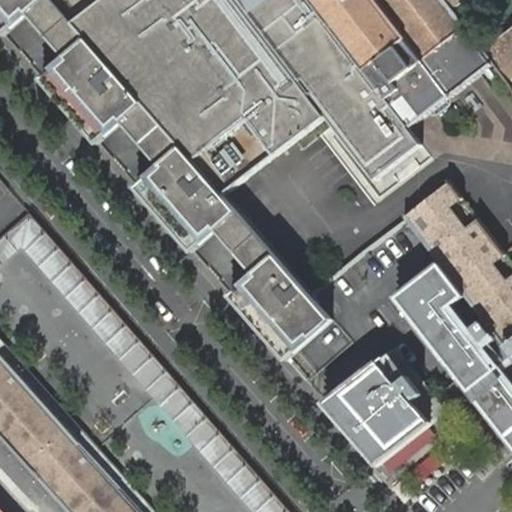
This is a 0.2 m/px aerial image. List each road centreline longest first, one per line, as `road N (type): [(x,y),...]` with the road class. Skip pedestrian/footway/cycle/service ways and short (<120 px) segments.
road 1 (residential): [(402,511),(0,52)]
road 2 (residential): [(0,154),(311,511)]
